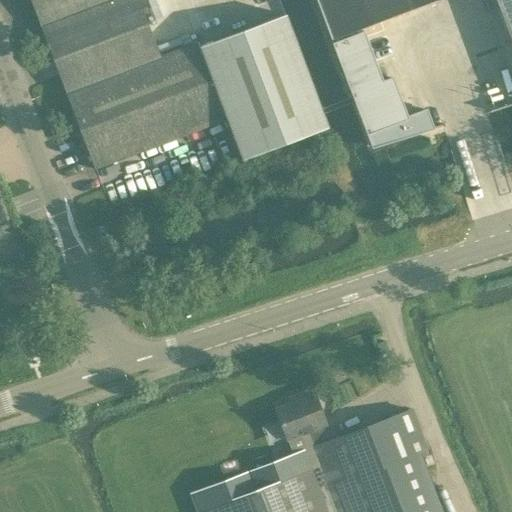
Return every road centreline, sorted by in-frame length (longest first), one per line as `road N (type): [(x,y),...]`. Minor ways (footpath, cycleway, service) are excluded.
road 1 (tertiary): [(118,369),(511,242)]
road 2 (unclassified): [(118,369),(0,56)]
road 3 (unknown): [(503,245),(436,20)]
road 4 (tertiary): [(0,405),(118,369)]
